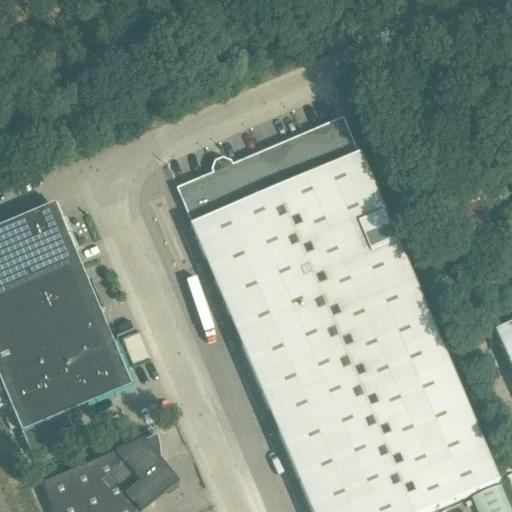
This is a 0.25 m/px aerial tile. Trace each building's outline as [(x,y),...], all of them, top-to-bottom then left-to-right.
[(358,157),(342,120),(227,169),(226,167),(222,166),(217,167),(216,172),(216,173),(175,191),(191,228),(190,228),(309,511),(433,511),(498,485),(359,157),(358,157)] [(456,220),(481,209),(473,189),(448,200),(456,220)] [(37,213),(0,228),(0,300),(78,267),(72,253),(77,250),(64,220),(60,221),(53,206),(37,213)] [(497,245),(490,230),(465,241),(472,256),(497,245)] [(78,267),(0,300),(0,371),(104,328),(98,313),(103,311),(90,280),(85,282),(78,267)] [(490,296),(511,285),(511,277),(509,272),(484,283),(490,296)] [(511,324),(493,332),(511,374),(511,324)] [(104,328),(0,371),(0,387),(20,435),(33,465),(78,445),(66,416),(114,395),(130,389),(130,388),(124,377),(123,374),(124,373),(128,372),(115,341),(110,343),(104,328)] [(156,438),(42,486),(52,511),(145,511),(167,495),(177,487),(159,464),(159,459),(159,454),(158,449),(157,443),(156,438)] [(511,511),(501,488),(471,500),(475,511),(511,511)]
